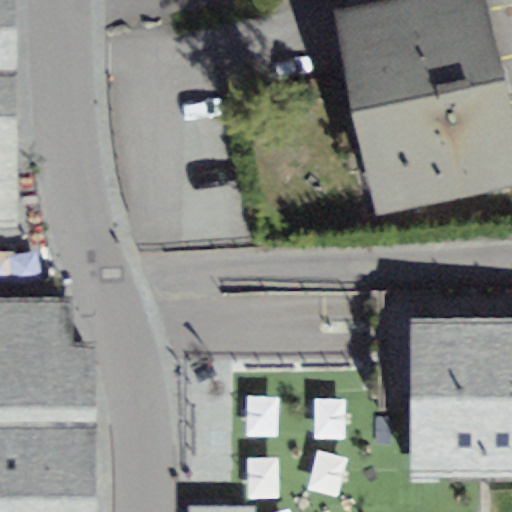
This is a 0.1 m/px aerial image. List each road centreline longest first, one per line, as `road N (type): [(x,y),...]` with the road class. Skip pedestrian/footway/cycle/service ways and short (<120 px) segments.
road 1 (residential): [(105,275),(397,255),(511,257)]
road 2 (residential): [(57,0),(60,113),(105,275)]
road 3 (residential): [(105,275),(136,338),(146,511)]
